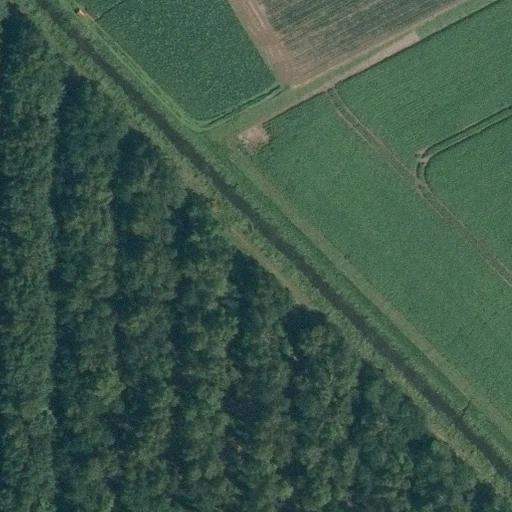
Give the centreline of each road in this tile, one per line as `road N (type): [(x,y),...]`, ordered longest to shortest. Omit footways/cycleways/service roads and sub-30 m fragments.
road 1 (track): [(511,501),(12,0)]
road 2 (track): [(61,511),(65,56)]
